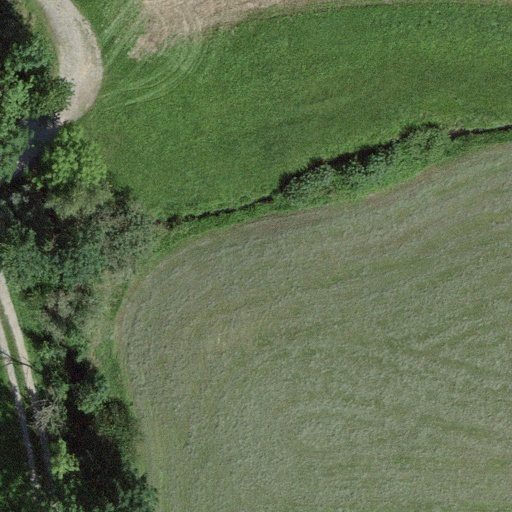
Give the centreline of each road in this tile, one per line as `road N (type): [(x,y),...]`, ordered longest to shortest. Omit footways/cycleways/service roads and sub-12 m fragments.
road 1 (track): [(38,511),(0,214)]
road 2 (track): [(0,137),(73,77),(22,0)]
